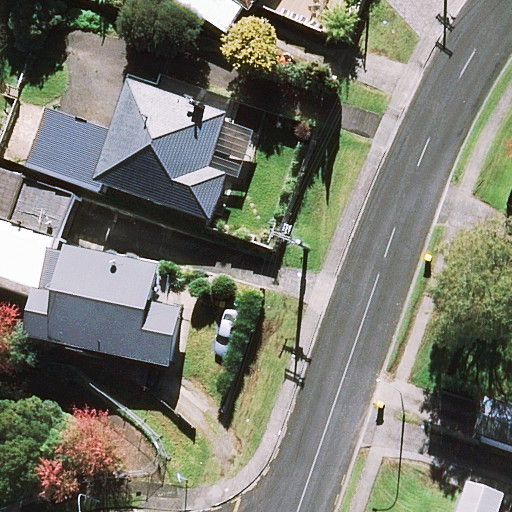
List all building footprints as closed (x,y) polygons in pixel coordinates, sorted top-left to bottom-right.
[(164,0),(227,42),(247,13),(254,18),(266,0),(164,0)] [(10,131),(2,156),(38,167),(35,174),(105,196),(106,191),(218,226),(233,180),(216,175),(236,113),(135,82),(119,132),(56,112),(47,142),(10,131)] [(0,270),(59,283),(46,342),(175,371),(188,313),(158,307),(166,272),(71,251),(85,191),(1,172),(0,176),(0,270)] [(511,414),(489,407),(476,442),(511,454),(511,414)] [(502,511),(505,504),(471,492),(464,511),(502,511)]
